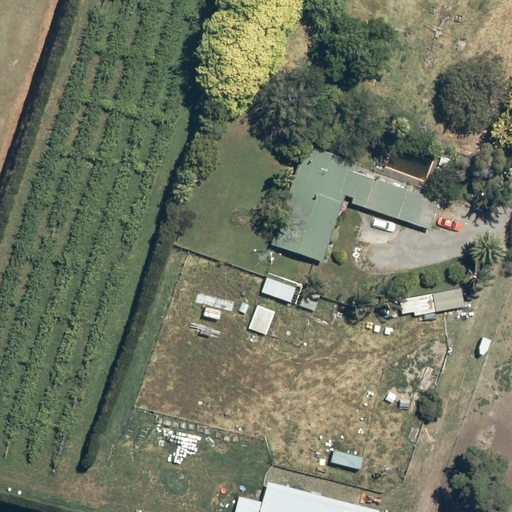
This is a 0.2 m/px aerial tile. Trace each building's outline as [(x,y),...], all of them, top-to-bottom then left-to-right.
[(440,197),(352,169),(355,161),(304,145),(273,244),(324,260),(342,202),(430,229),(440,197)] [(271,271),(263,293),(317,311),(323,292),(302,286),(304,281),(271,271)] [(465,307),(463,287),(401,293),(403,313),(465,307)] [(204,303),(202,315),(223,319),(225,307),(204,303)] [(277,310),(258,303),(249,327),(268,334),(277,310)] [(257,484),(253,498),(240,495),(236,511),(237,511),(380,511),(381,509),(268,481),(267,487),(257,484)]
